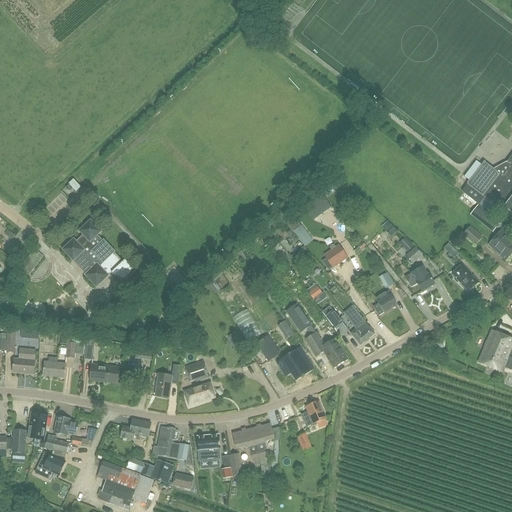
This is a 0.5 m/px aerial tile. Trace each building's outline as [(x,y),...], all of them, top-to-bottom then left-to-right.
[(511,156),(507,162),(509,164),(510,163),(511,164),(503,176),(484,162),(462,191),(479,204),(485,197),(495,206),(498,203),(511,213),(511,156)] [(79,180),(74,183),(77,190),(83,187),(79,180)] [(485,197),(480,204),(490,212),(495,205),(485,197)] [(470,215),(492,232),(500,222),(478,205),(470,215)] [(62,250),(73,262),(77,258),(89,271),(85,275),(96,288),(109,276),(113,272),(124,282),(136,271),(125,260),(123,262),(115,254),(116,253),(104,240),(103,241),(98,236),(102,232),(91,220),(79,231),(83,236),(76,242),(74,239),(62,250)] [(391,225),(385,230),(391,237),(392,235),(397,231),(391,225)] [(483,238),(470,226),(463,234),(476,245),(483,238)] [(266,235),(273,229),(270,227),(264,233),(266,235)] [(294,231),(305,246),(310,242),(299,227),(294,231)] [(11,240),(15,235),(8,230),(4,234),(11,240)] [(489,245),(506,261),(511,253),(511,239),(502,230),(489,245)] [(413,247),(405,238),(400,243),(407,252),(409,250),(413,247)] [(329,271),(348,258),(339,244),(335,247),(334,245),(329,248),(331,250),(323,255),(326,259),(322,261),(329,271)] [(413,264),(423,254),(415,246),(414,248),(413,247),(409,250),(410,251),(406,256),(413,264)] [(305,248),(296,255),(298,258),(307,251),(305,248)] [(459,254),(452,248),(448,252),(455,258),(459,254)] [(43,257),(35,250),(20,269),(28,276),(43,257)] [(456,270),(452,274),(468,292),(479,282),(462,264),(456,270)] [(422,268),(412,273),(417,282),(416,282),(422,292),(435,285),(429,275),(427,276),(422,268)] [(394,283),(388,272),(379,277),(385,288),(394,283)] [(210,285),(215,293),(220,290),(215,281),(210,285)] [(313,300),(322,294),(317,287),(308,294),(313,300)] [(389,291),(376,298),(379,304),(374,307),(379,316),(384,313),(397,306),(389,291)] [(311,326),(297,304),(286,312),(301,333),(306,330),(311,336),(315,333),(311,326)] [(375,334),(365,322),(356,310),(347,318),(356,330),(351,334),(361,345),(375,334)] [(343,323),(333,311),(326,317),(335,328),(343,323)] [(87,331),(96,323),(92,319),(83,327),(87,331)] [(16,341),(16,330),(12,330),(7,330),(7,340),(6,350),(6,353),(11,353),(15,353),(16,341)] [(511,348),(511,340),(491,331),(478,363),(502,372),(504,368),(511,370),(511,354),(511,358),(509,357),(511,348)] [(348,360),(335,339),(324,345),(316,332),(315,333),(311,336),(305,340),(316,358),(324,352),(334,369),(348,360)] [(268,335),(256,343),(268,362),(281,354),(268,335)] [(68,337),(66,358),(75,359),(76,354),(83,355),(85,344),(84,344),(84,339),(68,337)] [(86,338),(84,359),(93,360),(94,346),(94,339),(86,338)] [(135,359),(152,361),(154,348),(137,345),(135,359)] [(296,381),(315,369),(301,347),(277,363),(286,377),(291,374),(296,381)] [(13,373),(34,375),(35,361),(36,351),(20,350),(20,355),(23,355),(22,360),(14,359),(13,373)] [(45,362),(43,376),(64,378),(65,364),(57,363),(58,358),(49,357),(48,363),(45,362)] [(209,378),(202,358),(198,360),(199,362),(185,367),(190,382),(196,380),(197,382),(209,378)] [(90,381),(118,383),(119,368),(92,365),(90,381)] [(169,398),(171,383),(178,385),(181,366),(173,365),(172,376),(159,374),(155,396),(169,398)] [(211,383),(184,392),(189,406),(216,398),(211,383)] [(263,385),(252,391),(256,400),(268,394),(263,385)] [(319,402),(306,408),(308,413),(302,415),(307,426),(326,419),(319,402)] [(46,448),(48,441),(44,441),(47,416),(36,414),(33,415),(32,420),(31,421),(29,430),(30,430),(28,438),(38,439),(36,447),(44,448),(46,448)] [(57,417),(54,433),(67,436),(67,435),(76,437),(79,422),(57,417)] [(133,441),(135,435),(148,438),(151,423),(133,420),(132,428),(124,427),(122,439),(133,441)] [(252,429),(256,445),(266,443),(266,441),(275,439),(271,424),(252,429)] [(173,458),(176,459),(179,445),(176,444),(172,444),(173,442),(173,440),(176,441),(178,440),(178,436),(179,433),(178,431),(175,431),(175,429),(168,428),(168,429),(162,427),(160,437),(158,447),(160,447),(158,455),(170,458),(173,458)] [(24,464),(26,430),(14,429),(12,463),(24,464)] [(256,445),(252,429),(233,434),(237,449),(245,447),(245,448),(249,447),(252,460),(253,460),(255,467),(260,465),(259,457),(257,451),(256,445)] [(312,448),(306,433),(299,436),(305,451),(312,448)] [(48,441),(46,448),(52,450),(54,438),(57,439),(57,437),(49,435),(48,438),(48,441)] [(220,449),(219,435),(198,437),(199,451),(199,461),(220,460),(220,449)] [(70,445),(90,448),(93,441),(72,437),(70,445)] [(54,438),(52,450),(53,450),(52,455),(59,457),(60,452),(66,453),(68,443),(57,441),(57,439),(54,438)] [(179,445),(176,459),(187,461),(190,446),(180,444),(179,445)] [(65,462),(50,455),(48,460),(43,458),(46,451),(35,448),(33,456),(42,458),(39,466),(59,476),(65,462)] [(265,449),(257,451),(259,457),(260,465),(261,465),(262,479),(262,480),(263,488),(270,487),(269,479),(272,479),(270,463),(268,463),(265,449)] [(229,455),(231,469),(232,469),(233,476),(242,475),(240,454),(229,455)] [(231,469),(229,455),(222,456),(224,470),(231,469)] [(138,473),(171,486),(172,484),(169,482),(175,467),(176,468),(177,463),(174,462),(173,466),(157,460),(154,467),(142,462),(141,466),(139,465),(138,460),(134,460),(132,463),(132,469),(139,470),(138,473)] [(99,500),(128,511),(132,499),(143,503),(152,480),(103,462),(100,471),(97,478),(106,481),(99,500)] [(176,474),(173,486),(191,490),(194,478),(176,474)]
